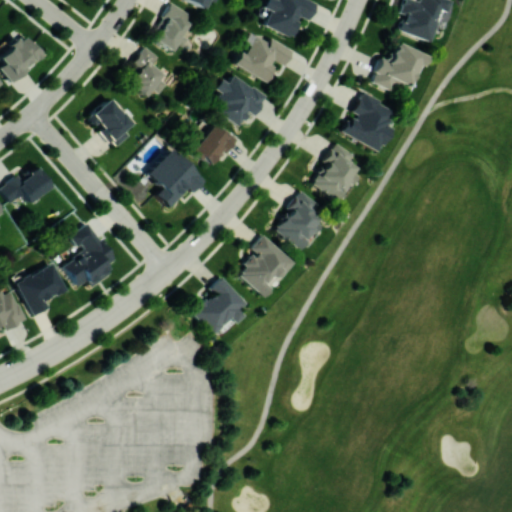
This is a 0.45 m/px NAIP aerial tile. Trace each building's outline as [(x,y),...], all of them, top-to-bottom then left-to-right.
[(205,0),(183,0),(202,8),(205,0)] [(312,1),(309,0),(260,0),(258,6),(265,10),(259,25),(287,36),(296,16),(304,19),(312,1)] [(395,30),(425,40),(436,9),(443,11),(447,0),(416,0),(415,0),(399,0),(396,12),(400,14),(395,30)] [(181,46),(186,38),(179,34),(191,15),(169,2),(148,37),(169,50),(174,42),(181,46)] [(0,72),(7,81),(39,54),(21,32),(0,49),(0,72)] [(228,63),(261,80),(271,61),(279,65),(288,49),(265,37),(263,41),(250,34),(240,52),(235,50),(228,63)] [(418,52),(390,42),(383,59),(376,56),(366,81),(385,89),(388,81),(404,88),(418,52)] [(156,93),(166,80),(148,66),(156,56),(142,46),(130,61),(137,66),(124,83),(142,96),(148,87),(156,93)] [(207,108),(234,125),(244,111),(249,114),(261,95),(228,74),(223,82),(216,77),(209,88),(217,92),(207,108)] [(335,131),(374,150),(387,125),(382,123),(390,108),(357,92),(346,114),(344,113),(335,131)] [(120,128),(127,123),(106,97),(85,114),(110,146),(125,134),(120,128)] [(232,138),(208,120),(185,150),(203,165),(216,149),(220,153),(232,138)] [(333,200),(342,185),(346,187),(356,172),(343,164),(350,154),(332,142),(306,183),(333,200)] [(199,178),(166,147),(142,173),(156,186),(150,193),(163,206),(182,186),(187,191),(199,178)] [(14,173),(0,183),(0,193),(7,202),(18,194),(24,202),(47,185),(33,166),(17,178),(14,173)] [(284,205),(286,207),(270,229),(295,249),(315,222),(305,215),(315,203),(296,189),(284,205)] [(65,234),(76,250),(58,263),(74,286),(83,279),(87,286),(107,272),(102,264),(110,259),(84,221),(65,234)] [(288,260),(259,233),(245,248),(248,251),(237,263),(241,267),(235,274),(259,296),(268,287),(266,285),(288,260)] [(29,314),(45,306),(42,299),(62,289),(49,262),(12,281),(29,314)] [(204,288),(208,292),(187,311),(209,334),(227,317),(233,322),(241,314),(236,308),(242,302),(217,276),(204,288)] [(0,325),(1,328),(20,319),(6,287),(0,289),(0,325)]
